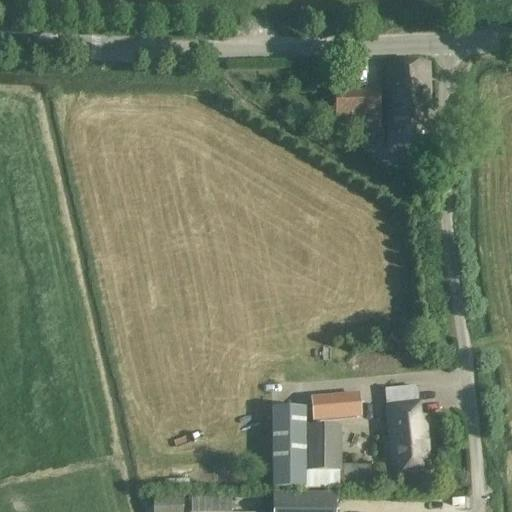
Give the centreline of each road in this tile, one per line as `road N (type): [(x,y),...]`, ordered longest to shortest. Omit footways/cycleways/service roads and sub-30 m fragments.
road 1 (residential): [(477,511),(443,189),(447,43)]
road 2 (tertiary): [(0,49),(447,43)]
